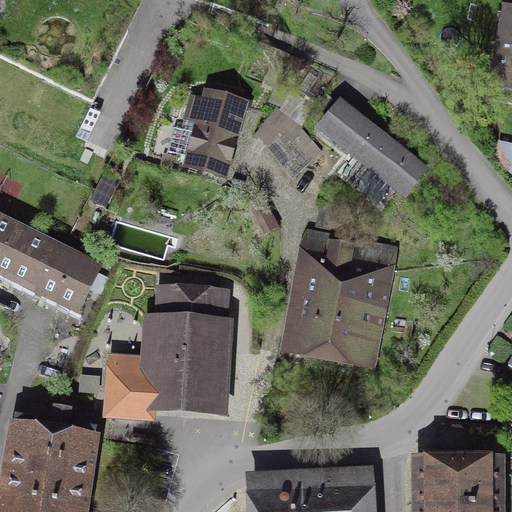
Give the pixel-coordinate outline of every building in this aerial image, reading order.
[(0,0),(0,57),(93,104),(143,0),(0,0)] [(511,5),(496,85),(511,87),(511,5)] [(190,166),(222,174),(241,106),(236,105),(239,94),(217,88),(214,99),(209,98),(207,102),(191,97),(182,131),(175,128),(168,152),(192,159),(190,166)] [(340,105),(320,130),(405,197),(425,172),(340,105)] [(278,108),(257,134),(269,144),(283,126),(295,135),(301,127),(278,108)] [(0,222),(0,273),(79,312),(99,270),(0,222)] [(310,255),(302,298),(374,312),(382,269),(310,255)] [(114,392),(112,412),(147,414),(148,400),(212,404),(220,291),(192,289),(192,292),(166,291),(164,328),(147,326),(145,363),(110,360),(108,391),(114,392)] [(374,312),(302,298),(293,348),(364,361),(374,312)] [(7,511),(77,511),(92,417),(24,406),(7,511)] [(491,511),(492,468),(424,467),(424,511),(491,511)] [(289,482),(258,484),(259,511),(371,511),(370,471),(289,477),(289,482)]
